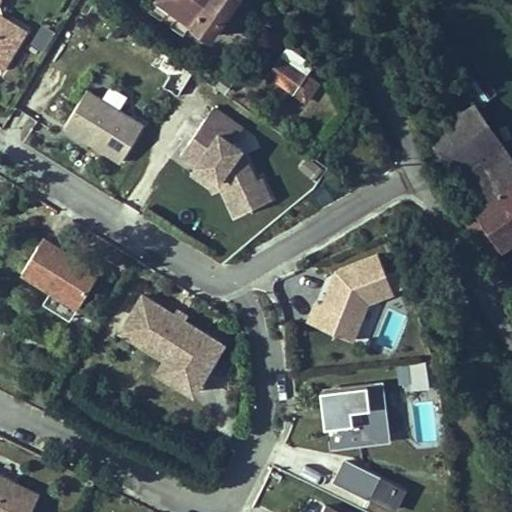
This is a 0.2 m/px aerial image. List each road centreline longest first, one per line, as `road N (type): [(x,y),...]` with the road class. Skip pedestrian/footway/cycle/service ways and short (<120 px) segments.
road 1 (residential): [(0,410),(189,502),(224,501),(268,407),(261,341),(241,275)]
road 2 (residential): [(0,144),(201,272),(241,275)]
road 3 (residential): [(241,275),(419,176)]
road 4 (unclassified): [(419,176),(337,0)]
road 5 (unclassified): [(511,314),(419,176)]
road 6 (unknown): [(114,217),(194,82)]
